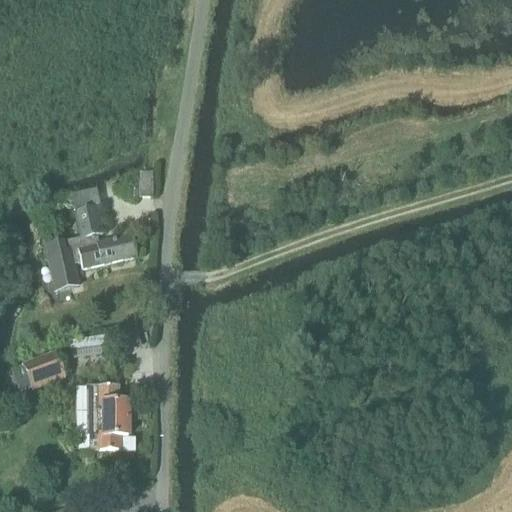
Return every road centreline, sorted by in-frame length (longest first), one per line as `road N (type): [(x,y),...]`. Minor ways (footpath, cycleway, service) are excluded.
road 1 (unclassified): [(166,511),(167,280),(204,0)]
road 2 (track): [(511,178),(206,280),(167,280)]
road 3 (track): [(6,224),(15,191),(119,158),(140,143),(182,147)]
